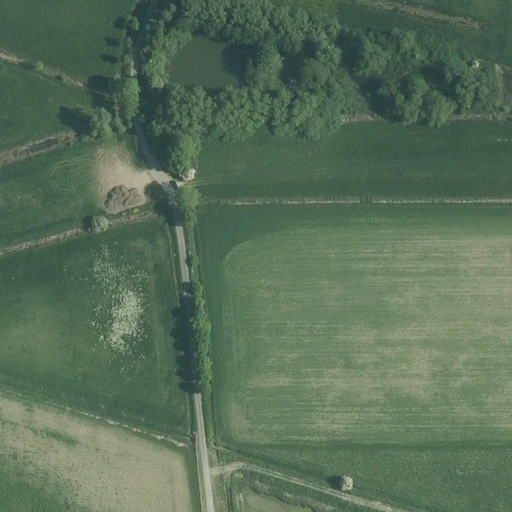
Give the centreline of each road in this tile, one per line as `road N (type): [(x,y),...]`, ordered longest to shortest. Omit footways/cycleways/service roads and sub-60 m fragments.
road 1 (track): [(164,179),(180,231),(210,511)]
road 2 (unclassified): [(153,0),(133,91),(142,140),(164,179)]
